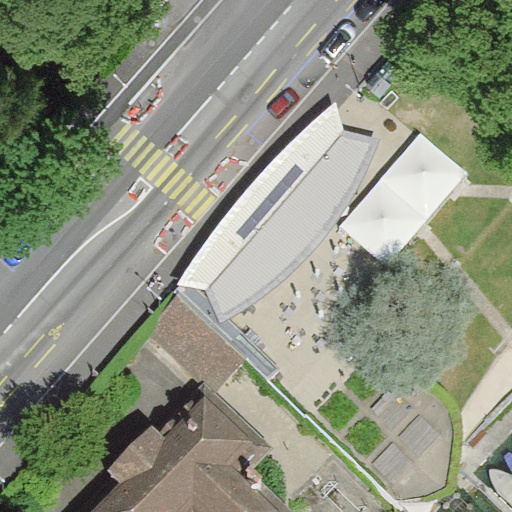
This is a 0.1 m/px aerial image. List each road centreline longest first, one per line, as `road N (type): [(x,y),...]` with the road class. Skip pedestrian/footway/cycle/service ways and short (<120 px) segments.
road 1 (primary): [(0,416),(361,0)]
road 2 (primary): [(244,0),(0,278)]
